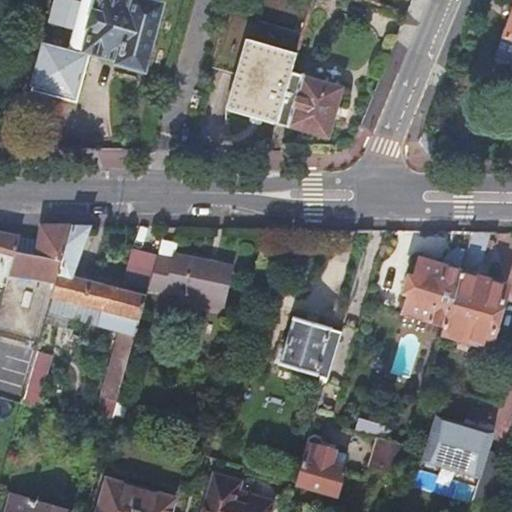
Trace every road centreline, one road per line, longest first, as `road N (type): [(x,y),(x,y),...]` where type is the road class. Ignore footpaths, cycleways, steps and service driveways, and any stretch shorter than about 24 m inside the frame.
road 1 (secondary): [(372,195),(0,189)]
road 2 (residential): [(446,0),(372,195)]
road 3 (secondary): [(511,198),(372,195)]
